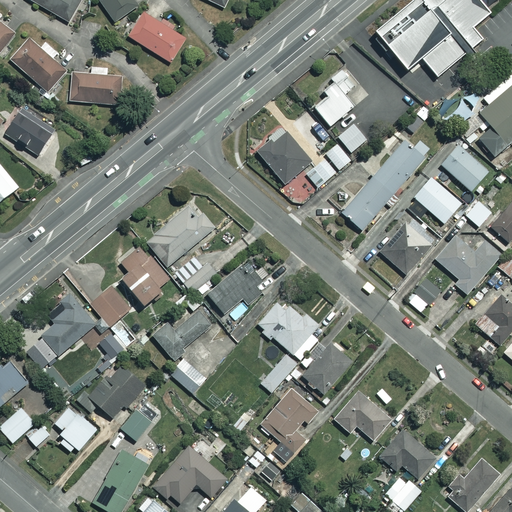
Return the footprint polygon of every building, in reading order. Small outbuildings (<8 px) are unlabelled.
[(30,0),(68,22),(80,0),(30,0)] [(137,5),(134,0),(99,0),(115,21),(137,5)] [(509,0),(404,0),(369,30),(404,72),(421,59),(436,77),(481,40),(473,30),(510,0),(509,0)] [(186,38),(145,10),(128,35),(169,63),(186,38)] [(0,15),(0,53),(15,34),(0,22),(0,16),(1,16),(0,15)] [(39,49),(29,39),(10,60),(46,91),(65,69),(52,57),(56,52),(45,42),(39,49)] [(106,68),(92,67),(91,74),(71,72),(68,101),(119,105),(121,76),(105,75),(106,68)] [(356,84),(343,68),(331,79),(333,81),(322,90),(327,95),(313,106),(329,126),(353,107),(343,95),(356,84)] [(511,147),(511,78),(486,102),(492,108),(482,117),(495,130),(481,142),(498,160),(511,147)] [(479,97),(471,89),(462,99),(470,107),(479,97)] [(471,112),(461,103),(452,113),(462,122),(471,112)] [(55,128),(21,106),(4,133),(38,155),(55,128)] [(425,121),(416,115),(407,127),(415,133),(425,121)] [(367,139),(354,123),(337,136),(350,152),(367,139)] [(310,162),(285,132),(273,142),(271,140),(256,152),(283,184),(310,162)] [(422,159),(403,142),(341,212),(361,229),(422,159)] [(350,160),(336,144),(325,153),(338,169),(350,160)] [(486,172),(457,146),(440,164),(470,191),(486,172)] [(335,172),(322,158),(305,173),(317,187),(335,172)] [(0,164),(0,200),(18,186),(0,164)] [(460,203),(430,177),(413,197),(443,223),(460,203)] [(214,227),(192,201),(144,240),(166,266),(214,227)] [(490,212),(477,201),(465,215),(478,226),(490,212)] [(511,236),(511,201),(491,227),(508,242),(511,236)] [(436,239),(411,217),(379,255),(405,276),(436,239)] [(474,252),(456,236),(435,260),(458,279),(454,284),(466,294),(500,254),(484,240),(474,252)] [(170,280),(140,246),(121,263),(128,272),(121,278),(144,304),(170,280)] [(202,265),(194,256),(174,273),(192,293),(215,273),(206,262),(202,265)] [(253,270),(247,276),(239,266),(207,294),(224,314),(242,299),(248,306),(262,293),(255,285),(261,280),(253,270)] [(441,292),(426,278),(406,299),(420,313),(441,292)] [(130,307),(110,285),(89,304),(109,326),(130,307)] [(95,321),(70,293),(59,303),(64,309),(51,321),(55,325),(25,353),(41,370),(95,321)] [(203,301),(195,293),(185,302),(192,311),(203,301)] [(497,325),(487,337),(499,347),(511,331),(511,308),(511,309),(497,297),(483,314),(497,325)] [(269,340),(273,337),(297,360),(316,341),(309,334),(317,327),(306,316),(303,318),(289,305),(285,309),(277,301),(257,322),(263,328),(260,331),(269,340)] [(190,315),(182,307),(151,335),(174,361),(188,350),(185,346),(210,324),(196,309),(190,315)] [(108,333),(97,343),(106,353),(103,355),(112,364),(129,348),(115,334),(112,337),(108,333)] [(352,360),(330,341),(301,375),(323,394),(352,360)] [(511,341),(503,353),(511,360),(511,341)] [(296,363),(285,354),(260,383),(271,392),(296,363)] [(0,404),(26,383),(5,358),(0,362),(0,404)] [(205,378),(184,359),(170,374),(191,393),(205,378)] [(120,361),(81,404),(91,413),(98,405),(112,417),(125,402),(128,405),(146,385),(120,361)] [(317,411),(291,389),(260,424),(294,454),(306,439),(294,429),(303,419),(307,423),(317,411)] [(390,419),(357,390),(333,419),(349,433),(356,425),(372,440),(390,419)] [(60,442),(71,451),(75,446),(79,449),(96,427),(68,405),(53,423),(61,429),(58,433),(64,437),(60,442)] [(34,423),(20,407),(0,425),(0,429),(12,443),(34,423)] [(152,422),(136,408),(120,427),(136,441),(152,422)] [(49,434),(40,424),(26,436),(35,446),(49,434)] [(435,455),(401,428),(378,457),(394,469),(399,463),(418,477),(435,455)] [(210,497),(234,469),(217,454),(209,463),(188,445),(152,486),(166,498),(170,494),(179,502),(195,484),(210,497)] [(354,454),(346,447),(339,455),(346,462),(354,454)] [(135,457),(123,450),(91,501),(108,511),(118,511),(151,460),(138,452),(135,457)] [(264,457),(257,451),(248,461),(256,467),(264,457)] [(499,472),(475,452),(447,485),(453,490),(448,497),(465,511),(499,472)] [(420,491),(401,474),(384,493),(403,510),(420,491)] [(511,511),(511,485),(489,511),(511,511)] [(254,511),(265,498),(248,486),(237,500),(233,498),(222,511),(254,511)] [(324,511),(300,493),(290,506),(297,511),(324,511)] [(166,511),(147,496),(138,507),(143,511),(142,511),(166,511)]
